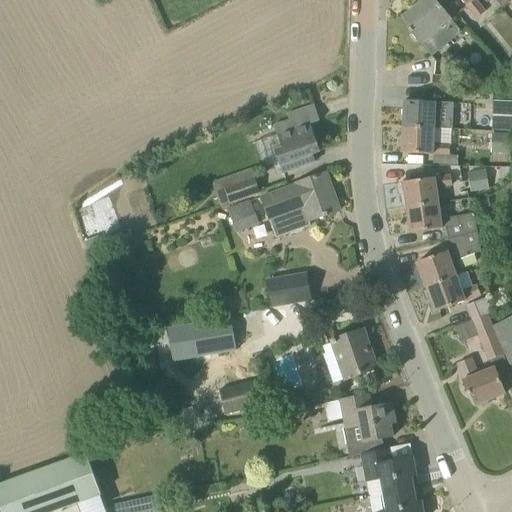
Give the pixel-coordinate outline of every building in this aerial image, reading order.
[(431,57),(461,32),(451,19),(435,0),(423,0),(401,18),(410,28),(408,30),(431,57)] [(475,0),(460,0),(476,19),(485,12),(475,0)] [(453,92),(453,77),(433,77),(432,92),(453,92)] [(511,95),(492,95),(492,108),(511,109),(511,95)] [(404,101),(403,127),(434,128),(435,113),(451,114),(452,103),(404,101)] [(320,152),(311,125),(310,123),(287,131),(276,135),(281,149),(275,151),(282,173),(312,163),(309,155),(320,152)] [(433,144),(434,128),(403,127),(401,153),(449,155),(450,144),(433,144)] [(511,150),(511,135),(499,134),(498,152),(511,153),(511,150)] [(276,191),(264,195),(260,197),(268,223),(273,221),(304,210),(308,222),(340,210),(327,172),(294,184),(276,191)] [(470,190),(488,188),(487,173),(469,175),(470,190)] [(403,182),(407,208),(438,203),(436,187),(452,185),(450,176),(403,182)] [(262,194),(256,179),(223,190),(228,206),(262,194)] [(250,201),(227,208),(237,233),(259,224),(250,201)] [(440,218),(438,203),(407,208),(410,233),(445,228),(448,239),(476,232),(477,231),(473,214),(440,218)] [(417,262),(426,287),(456,276),(451,261),(466,256),(481,251),(476,232),(448,239),(451,250),(417,262)] [(85,240),(89,252),(103,247),(99,235),(85,240)] [(312,299),(307,270),(265,277),(271,307),(312,299)] [(435,312),(480,295),(477,285),(461,291),(456,276),(426,287),(435,312)] [(494,314),(490,298),(467,307),(473,322),(487,317),(494,314)] [(487,317),(473,322),(489,360),(503,354),(487,317)] [(511,317),(492,326),(511,369),(511,317)] [(237,350),(231,318),(168,329),(174,361),(237,350)] [(331,341),(345,379),(376,368),(363,330),(331,341)] [(477,374),(471,359),(457,365),(463,380),(469,395),(471,394),(476,406),(505,394),(494,367),(477,374)] [(253,382),(220,390),(227,419),(260,411),(253,382)] [(359,425),(363,442),(393,437),(391,423),(396,422),(392,404),(368,409),(365,396),(339,401),(345,428),(359,425)] [(380,479),(384,495),(414,489),(412,477),(417,476),(413,457),(389,462),(387,450),(361,455),(366,481),(380,479)] [(84,457),(0,486),(0,511),(63,511),(99,499),(84,457)] [(414,489),(384,495),(386,511),(423,511),(422,501),(417,502),(414,489)] [(162,511),(159,495),(123,502),(124,506),(113,508),(113,511),(162,511)]
